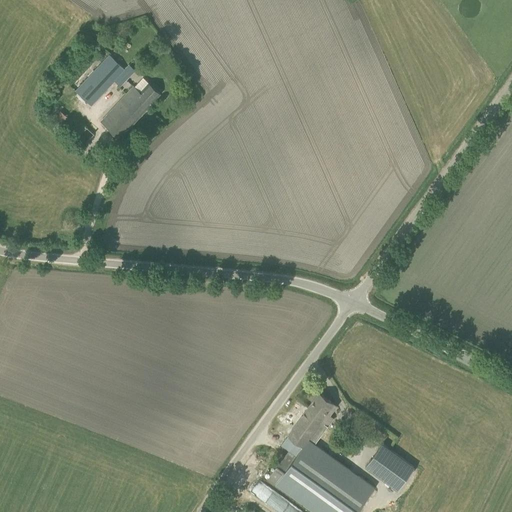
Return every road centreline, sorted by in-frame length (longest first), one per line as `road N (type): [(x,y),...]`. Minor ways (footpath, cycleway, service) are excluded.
road 1 (unclassified): [(355,304),(279,280),(0,253)]
road 2 (unclassified): [(355,304),(511,84)]
road 3 (unclassified): [(201,511),(355,304)]
road 4 (unclassified): [(511,379),(355,304)]
